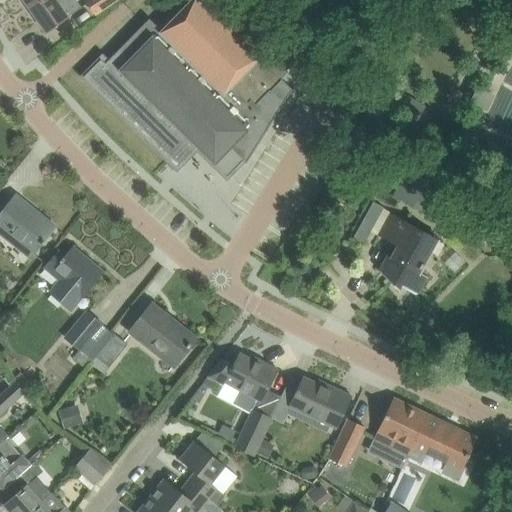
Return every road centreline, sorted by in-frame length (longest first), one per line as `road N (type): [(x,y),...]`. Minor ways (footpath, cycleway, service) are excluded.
road 1 (unclassified): [(253,304),(79,165),(0,71)]
road 2 (unclassified): [(511,429),(253,304)]
road 3 (unclassified): [(91,511),(253,304)]
